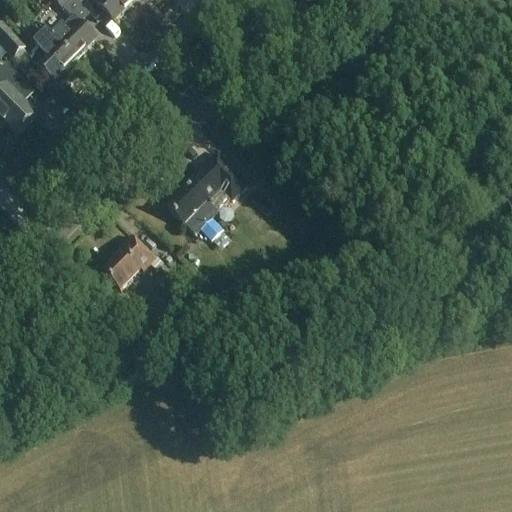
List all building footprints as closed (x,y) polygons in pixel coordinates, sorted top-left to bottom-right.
[(49,0),(62,13),(74,0),(49,0)] [(135,5),(135,4),(130,0),(92,0),(90,2),(114,26),(135,5)] [(45,36),(62,52),(74,65),(96,44),(72,20),(52,40),(46,35),(45,36)] [(0,50),(5,56),(12,63),(24,52),(2,29),(0,30),(0,50)] [(74,65),(62,52),(45,36),(33,48),(40,54),(30,64),(53,87),(74,65)] [(0,123),(4,128),(16,140),(36,120),(23,108),(22,106),(12,96),(23,86),(5,69),(0,74),(0,123)] [(167,210),(184,227),(195,239),(217,217),(231,204),(232,206),(250,189),(239,178),(238,178),(229,187),(209,165),(208,166),(175,198),(177,200),(167,210)] [(141,276),(154,265),(131,241),(106,265),(109,268),(100,276),(118,295),(139,274),(141,276)] [(330,273),(318,281),(330,299),(342,291),(330,273)] [(297,296),(310,313),(330,299),(318,281),(297,296)] [(186,293),(226,333),(235,323),(196,283),(186,293)] [(118,315),(126,323),(133,316),(125,308),(118,315)] [(279,329),(290,323),(283,310),(272,316),(279,329)] [(125,324),(134,333),(137,336),(146,327),(134,315),(133,316),(126,323),(125,324)] [(122,394),(141,374),(118,351),(98,371),(115,387),(112,390),(118,396),(121,393),(122,394)] [(274,388),(282,379),(264,363),(256,372),(274,388)]
